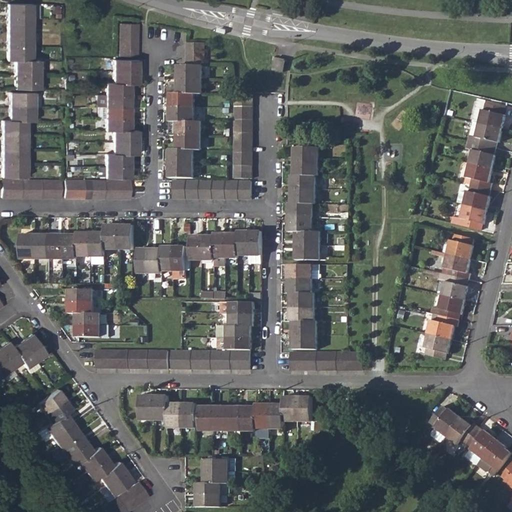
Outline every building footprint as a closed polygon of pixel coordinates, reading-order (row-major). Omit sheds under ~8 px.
[(6,17),(30,18),(30,4),(6,4),(6,17)] [(6,32),(30,32),(30,18),(6,17),(6,32)] [(6,46),(30,46),(30,32),(6,32),(6,46)] [(14,60),(30,60),(30,46),(6,46),(7,60),(14,60)] [(273,70),(282,72),(285,61),(275,59),(273,70)] [(14,60),(13,75),(37,75),(37,60),(30,60),(14,60)] [(113,71),(137,72),(137,60),(119,60),(113,60),(113,71)] [(178,79),(202,80),(203,66),(187,66),(178,66),(178,79)] [(113,71),(113,84),(129,83),(137,84),(137,72),(113,71)] [(13,88),(37,88),(37,75),(13,75),(13,88)] [(178,79),(178,94),(195,94),(202,94),(202,80),(178,79)] [(105,83),(105,95),(129,96),(129,83),(113,84),(105,83)] [(8,106),(32,107),(32,93),(8,92),(8,106)] [(195,108),(195,94),(178,94),(171,94),(171,108),(195,108)] [(105,107),(129,107),(129,96),(105,95),(105,107)] [(478,100),(473,122),(479,123),(482,111),(484,111),(485,107),(485,104),(486,102),(478,100)] [(506,109),(485,104),(485,107),(484,111),(482,111),(479,123),(503,129),(506,116),(504,115),(506,109)] [(8,106),(8,121),(25,121),(32,121),(32,107),(8,106)] [(105,107),(105,119),(129,119),(129,107),(105,107)] [(178,122),(195,122),(195,108),(171,108),(171,122),(178,122)] [(112,130),(129,131),(129,119),(105,119),(105,130),(112,130)] [(0,135),(24,135),(25,121),(8,121),(0,121),(0,135)] [(195,122),(178,122),(178,136),(202,136),(202,122),(195,122)] [(479,123),(476,138),(477,138),(476,144),(497,149),(498,143),(499,144),(503,129),(479,123)] [(112,130),(112,142),(136,142),(136,131),(129,131),(112,130)] [(0,148),(24,148),(24,135),(0,135),(0,148)] [(178,136),(178,150),(195,150),(202,150),(202,136),(178,136)] [(112,142),(112,154),(128,154),(136,154),(136,142),(112,142)] [(476,144),(470,142),(468,149),(473,150),(470,163),(493,169),(496,156),(495,156),(497,149),(476,144)] [(0,162),(24,162),(24,148),(0,148),(0,162)] [(295,161),(319,162),(319,148),(295,148),(295,161)] [(194,164),(195,150),(178,150),(170,150),(170,164),(194,164)] [(105,165),(129,165),(128,154),(112,154),(105,154),(105,165)] [(295,175),(316,175),(319,175),(319,162),(295,161),(295,175)] [(0,176),(24,176),(24,162),(0,162),(0,176)] [(471,185),(491,190),(493,183),(490,183),(493,169),(470,163),(466,177),(472,179),(471,185)] [(173,178),(194,178),(194,164),(170,164),(170,178),(173,178)] [(105,177),(129,178),(129,165),(105,165),(105,177)] [(292,189),(316,190),(316,175),(295,175),(292,175),(292,189)] [(467,194),(459,192),(457,203),(464,205),(488,210),(491,197),(490,196),(491,190),(471,185),(469,192),(467,191),(467,194)] [(313,203),(316,203),(316,190),(292,189),(292,203),(313,203)] [(289,203),(289,217),(313,217),(313,203),(292,203),(289,203)] [(464,205),(461,218),(463,219),(461,226),(481,230),(483,224),(484,224),(488,210),(464,205)] [(296,231),(313,232),(313,217),(289,217),(289,231),(296,231)] [(105,232),(105,249),(119,249),(119,225),(105,225),(105,232)] [(119,225),(119,249),(133,249),(133,226),(119,225)] [(296,245),(320,246),(320,232),(313,232),(296,231),(296,245)] [(91,233),(91,256),(105,256),(105,249),(105,232),(91,233)] [(238,234),(238,255),(251,256),(251,232),(238,232),(238,234)] [(251,232),(251,256),(262,256),(262,232),(251,232)] [(77,236),(77,257),(91,256),(91,233),(77,233),(77,236)] [(215,236),(214,258),(226,258),(226,234),(214,234),(215,236)] [(238,255),(238,234),(226,234),(226,258),(238,258),(238,255)] [(452,240),(451,240),(448,253),(471,259),(475,246),(473,246),(474,239),(454,234),(452,240)] [(21,259),(35,259),(35,235),(21,235),(21,259)] [(35,259),(49,259),(49,235),(35,235),(35,259)] [(49,259),(63,259),(63,236),(49,235),(49,259)] [(63,259),(77,259),(77,257),(77,236),(63,236),(63,259)] [(191,260),(203,260),(203,236),(191,236),(191,260)] [(214,258),(215,236),(203,236),(203,260),(214,261),(214,258)] [(442,252),(448,253),(451,240),(446,239),(442,252)] [(296,259),(320,260),(320,246),(296,245),(296,259)] [(162,249),(162,271),(175,271),(175,247),(162,247),(162,249)] [(175,247),(175,271),(186,271),(186,247),(175,247)] [(139,250),(139,273),(151,273),(151,249),(139,250)] [(162,271),(162,249),(151,249),(151,273),(162,273),(162,271)] [(471,259),(448,253),(445,267),(450,269),(449,276),(469,281),(471,274),(468,273),(471,259)] [(251,264),(262,264),(262,256),(251,256),(251,264)] [(289,278),(312,279),(312,265),(289,265),(289,278)] [(312,265),(312,279),(321,279),(321,265),(312,265)] [(442,295),(466,301),(469,287),(468,287),(469,281),(449,276),(442,274),(440,281),(446,282),(442,295)] [(291,293),(313,293),(312,279),(289,278),(289,293),(291,293)] [(70,302),(93,302),(93,290),(70,290),(70,302)] [(291,307),(315,307),(315,294),(313,293),(291,293),(291,307)] [(441,309),(440,312),(439,316),(460,321),(461,314),(463,315),(466,301),(442,295),(439,309),(441,309)] [(77,313),(93,314),(93,302),(70,302),(70,314),(77,313)] [(230,314),(254,315),(255,303),(221,303),(221,314),(230,314)] [(293,321),(315,322),(315,307),(291,307),(291,321),(293,321)] [(101,325),(101,314),(93,314),(77,313),(77,325),(101,325)] [(230,314),(230,326),(252,327),(255,326),(254,315),(230,314)] [(460,321),(439,316),(438,322),(432,321),(428,334),(452,340),(455,326),(458,327),(460,321)] [(315,322),(293,321),(293,336),(317,336),(317,322),(315,322)] [(77,337),(101,338),(101,325),(77,325),(77,337)] [(101,338),(111,338),(111,326),(101,325),(101,338)] [(252,339),(252,327),(230,326),(228,326),(227,338),(252,339)] [(21,341),(35,360),(44,354),(30,334),(21,341)] [(425,355),(445,359),(447,353),(449,354),(452,340),(428,334),(425,348),(427,348),(425,355)] [(293,349),(317,349),(317,336),(293,336),(293,349)] [(219,349),(251,350),(252,350),(251,349),(252,349),(252,339),(227,338),(219,338),(219,349)] [(21,341),(11,347),(30,372),(39,366),(35,360),(21,341)] [(0,352),(11,368),(21,361),(11,347),(7,342),(0,346),(0,352)] [(0,372),(2,375),(11,368),(0,352),(0,372)] [(37,403),(44,413),(63,399),(56,390),(37,403)] [(141,420),(154,420),(154,396),(141,396),(141,420)] [(154,420),(168,420),(169,404),(169,396),(154,396),(154,420)] [(284,405),(284,421),(298,421),(298,397),(284,397),(284,405)] [(298,421),(312,422),(312,397),(298,397),(298,421)] [(44,413),(51,423),(64,413),(70,409),(63,399),(44,413)] [(183,404),(169,404),(168,420),(168,428),(182,428),(183,404)] [(183,404),(182,428),(196,428),(197,404),(183,404)] [(256,407),(256,429),(270,429),(270,405),(256,405),(256,407)] [(284,421),(284,405),(270,405),(270,429),(284,429),(284,421)] [(435,428),(446,436),(461,417),(451,409),(449,410),(444,406),(431,423),(436,427),(435,428)] [(200,430),(214,431),(214,407),(201,407),(200,430)] [(214,431),(228,431),(228,407),(214,407),(214,431)] [(228,431),(241,431),(241,407),(228,407),(228,431)] [(256,429),(256,407),(241,407),(241,431),(256,431),(256,429)] [(72,423),(64,413),(51,423),(44,427),(51,437),(72,423)] [(450,456),(455,459),(466,445),(480,427),(475,423),(473,426),(461,417),(446,436),(458,446),(450,456)] [(51,437),(58,447),(78,433),(72,423),(51,437)] [(471,450),(483,459),(498,439),(486,430),(485,431),(480,427),(466,445),(472,448),(471,450)] [(431,435),(441,443),(446,436),(435,428),(431,435)] [(58,447),(65,456),(85,442),(78,433),(58,447)] [(487,473),(490,472),(495,476),(500,470),(511,454),(511,451),(508,448),(509,447),(498,439),(483,459),(478,465),(477,465),(487,473)] [(78,461),(92,451),(85,442),(65,456),(72,466),(78,461)] [(92,451),(78,461),(84,471),(105,457),(98,447),(92,451)] [(466,456),(478,465),(483,459),(471,450),(466,456)] [(98,476),(112,466),(105,457),(84,471),(91,481),(98,476)] [(205,471),(229,472),(229,460),(206,460),(205,471)] [(112,466),(98,476),(104,485),(124,471),(118,462),(112,466)] [(506,483),(511,487),(511,464),(502,477),(507,481),(506,483)] [(104,485),(111,495),(131,481),(124,471),(104,485)] [(205,471),(205,483),(222,483),(229,483),(229,472),(205,471)] [(132,485),(142,500),(148,495),(138,481),(132,485)] [(222,495),(222,483),(205,483),(198,483),(198,494),(222,495)] [(127,489),(137,503),(142,500),(132,485),(127,489)] [(121,493),(131,507),(137,503),(127,489),(121,493)] [(116,497),(126,511),(131,507),(121,493),(116,497)] [(198,507),(222,507),(222,495),(198,494),(198,507)] [(111,500),(119,511),(124,511),(126,511),(116,497),(111,500)] [(106,504),(111,511),(119,511),(111,500),(106,504)]
